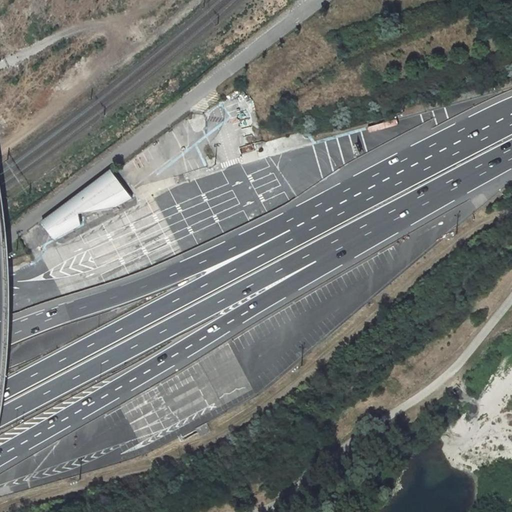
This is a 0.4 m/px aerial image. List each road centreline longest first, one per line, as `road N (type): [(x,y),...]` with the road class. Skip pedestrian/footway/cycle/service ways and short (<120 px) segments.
road 1 (track): [(511,212),(476,227),(273,401),(217,438),(0,508)]
road 2 (unclassified): [(0,238),(319,0)]
road 3 (trunk): [(0,417),(352,239)]
road 4 (trunk): [(19,444),(311,273),(352,239)]
road 5 (trunk): [(339,206),(299,235),(0,392)]
road 6 (trunk): [(339,206),(0,340)]
road 7 (trunk): [(511,115),(339,206)]
road 8 (trunk): [(352,239),(511,154)]
